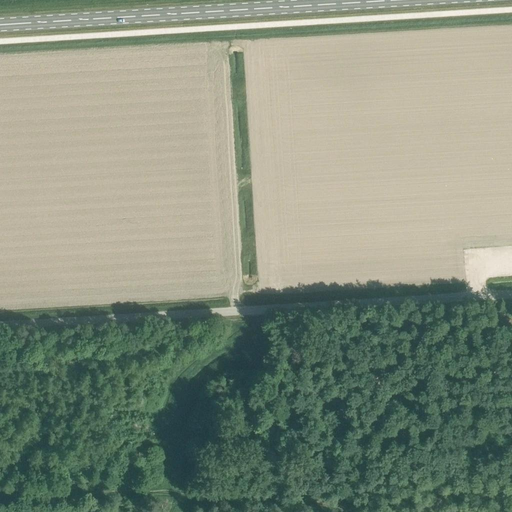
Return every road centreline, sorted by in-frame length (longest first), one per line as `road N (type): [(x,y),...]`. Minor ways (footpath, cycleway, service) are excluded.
road 1 (unclassified): [(511,298),(0,319)]
road 2 (primary): [(0,23),(372,0)]
